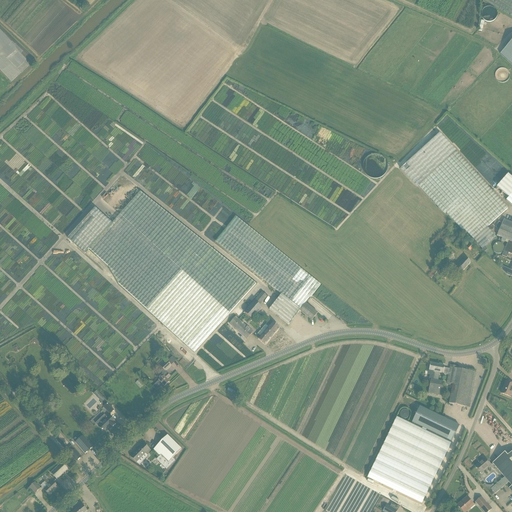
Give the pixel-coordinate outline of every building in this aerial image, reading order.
[(511,17),(511,0),(482,0),(483,1),(511,17)] [(511,40),(500,54),(511,65),(511,40)] [(72,64),(69,70),(103,88),(107,81),(72,64)] [(417,187),(418,185),(445,214),(446,213),(465,234),(467,233),(482,249),(496,237),(487,227),(508,208),(455,152),(440,133),(401,169),(417,187)] [(511,177),(508,174),(496,187),(509,198),(506,201),(511,206),(511,177)] [(265,181),(246,176),(243,186),(262,191),(265,181)] [(95,208),(67,239),(84,254),(89,249),(108,267),(118,284),(147,309),(194,352),(229,313),(256,284),(211,248),(140,192),(112,224),(110,222),(107,219),(95,208)] [(306,303),(311,297),(321,285),(236,217),(215,242),(282,295),(269,310),(288,325),(300,311),(312,320),(317,313),(306,303)] [(507,258),(509,253),(511,254),(511,222),(504,219),(497,236),(502,238),(501,240),(507,243),(504,251),(502,256),(507,258)] [(56,234),(51,240),(53,243),(59,237),(56,234)] [(471,250),(474,253),(471,255),(474,257),(480,251),(475,245),(471,250)] [(61,258),(68,251),(63,247),(57,254),(61,258)] [(449,264),(454,259),(450,254),(445,260),(449,264)] [(453,271),(455,272),(458,276),(471,262),(466,258),(457,267),(455,265),(451,269),(453,271)] [(439,269),(436,266),(428,276),(431,279),(439,269)] [(501,268),(501,269),(506,275),(507,275),(510,269),(502,266),(501,268)] [(262,292),(244,313),(252,319),(262,308),(260,305),(267,297),(262,292)] [(230,324),(243,336),(247,339),(253,332),(242,322),(244,319),(241,317),(239,320),(236,317),(230,324)] [(270,320),(262,328),(272,337),(280,328),(276,325),(270,320)] [(262,328),(255,337),(265,345),(272,337),(262,328)] [(174,366),(178,362),(174,357),(170,361),(174,366)] [(167,361),(161,367),(163,369),(165,371),(171,366),(167,361)] [(430,364),(429,371),(435,372),(433,380),(431,380),(429,389),(436,390),(442,391),(443,383),(438,382),(439,373),(443,373),(445,366),(435,365),(430,364)] [(450,368),(447,383),(453,384),(449,404),(467,407),(474,372),(468,371),(456,369),(456,368),(457,368),(457,367),(451,365),(450,368)] [(159,381),(153,387),(156,391),(163,385),(164,387),(169,382),(167,380),(170,377),(167,374),(165,371),(163,369),(160,372),(164,377),(159,381)] [(511,383),(507,382),(504,389),(503,389),(501,394),(506,395),(510,397),(511,390),(511,383)] [(97,391),(93,394),(99,400),(102,403),(105,400),(102,397),(97,391)] [(104,407),(103,407),(110,414),(114,411),(107,404),(104,407)] [(422,428),(422,429),(426,431),(426,430),(451,442),(459,426),(420,407),(412,423),(422,428)] [(104,415),(96,424),(99,427),(100,428),(104,432),(109,427),(111,429),(113,427),(116,424),(114,422),(115,421),(111,418),(110,416),(108,418),(104,415)] [(380,452),(371,469),(426,496),(434,478),(451,443),(426,431),(422,429),(397,417),(380,452)] [(167,435),(153,450),(160,456),(156,460),(166,470),(175,461),(173,458),(181,449),(167,435)] [(76,443),(82,450),(85,454),(93,448),(83,437),(76,443)] [(144,444),(131,457),(136,463),(139,466),(149,457),(148,456),(152,452),(144,444)] [(67,450),(77,461),(81,457),(71,446),(67,450)] [(504,454),(493,464),(496,468),(504,477),(509,482),(511,486),(509,489),(511,491),(511,452),(507,457),(504,454)] [(491,466),(489,463),(485,459),(480,464),(479,463),(475,467),(481,474),(491,466)] [(57,480),(68,469),(62,463),(51,473),(57,480)] [(485,484),(483,485),(488,492),(491,489),(495,494),(507,484),(502,479),(494,486),(493,484),(491,486),(486,485),(485,484)] [(35,482),(30,488),(35,494),(40,489),(35,482)] [(44,490),(46,492),(50,496),(53,493),(53,492),(54,491),(58,488),(55,484),(53,482),(49,486),(45,482),(41,486),(44,490)] [(466,511),(474,505),(470,501),(467,497),(463,501),(463,502),(458,506),(462,511),(466,511)] [(475,502),(483,511),(488,511),(492,509),(482,497),(475,502)]
